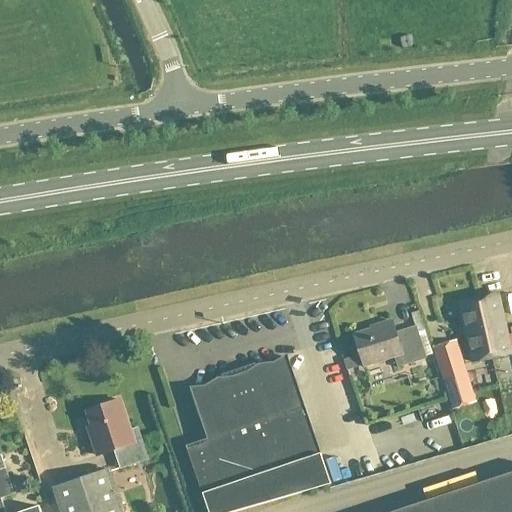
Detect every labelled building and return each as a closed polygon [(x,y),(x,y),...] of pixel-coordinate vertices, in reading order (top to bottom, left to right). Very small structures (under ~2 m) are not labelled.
[(496,298),(477,302),(491,361),(509,357),(496,298)] [(491,361),(477,302),(458,306),(471,365),(491,361)] [(413,330),(423,360),(430,358),(416,315),(410,317),(413,330)] [(376,329),(377,332),(351,339),(361,370),(393,360),(396,371),(423,362),(423,360),(413,330),(392,336),(389,326),(376,329)] [(454,343),(431,350),(450,411),(473,404),(454,343)] [(245,511),(329,487),(327,482),(285,362),(191,395),(207,443),(186,450),(202,499),(202,498),(207,511),(245,511)] [(511,367),(502,370),(510,398),(511,396),(511,367)] [(91,430),(86,432),(95,460),(112,454),(119,473),(146,463),(135,432),(129,435),(119,405),(86,416),(91,430)] [(0,501),(12,498),(0,462),(0,511),(38,511),(38,510),(32,511),(0,511),(0,509),(0,501)] [(119,511),(106,475),(51,494),(57,511),(119,511)] [(511,511),(511,476),(447,499),(407,511),(511,511)]
